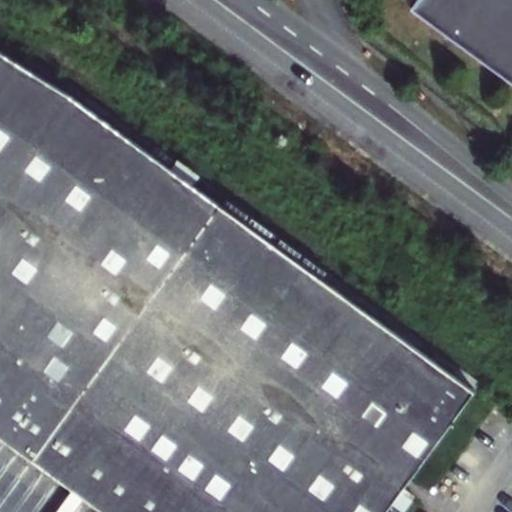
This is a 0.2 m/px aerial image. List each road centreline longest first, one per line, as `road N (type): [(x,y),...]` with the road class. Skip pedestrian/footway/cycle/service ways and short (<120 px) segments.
road 1 (unclassified): [(200,0),(511,229)]
road 2 (unclassified): [(511,195),(257,0)]
